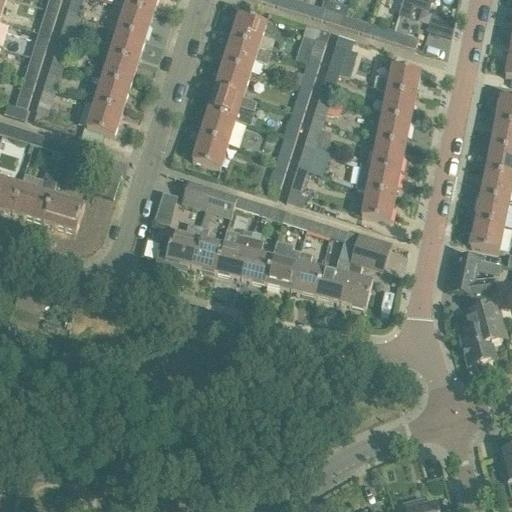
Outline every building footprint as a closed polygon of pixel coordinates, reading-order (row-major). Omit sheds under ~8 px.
[(16,110),(27,113),(62,0),(43,0),(40,10),(47,12),(31,62),(24,60),(20,73),(27,75),(16,110)] [(73,0),(36,116),(47,120),(85,0),(73,0)] [(116,0),(114,7),(125,11),(128,0),(116,0)] [(128,0),(125,11),(124,12),(152,21),(158,0),(128,0)] [(245,0),(415,53),(418,42),(345,19),(320,12),(283,0),(245,0)] [(324,1),(320,12),(345,19),(348,9),(324,1)] [(124,12),(117,35),(145,44),(152,21),(124,12)] [(238,18),(230,43),(258,52),(262,41),(266,27),(238,18)] [(117,35),(110,59),(137,68),(145,44),(117,35)] [(339,39),(290,195),(301,198),(346,55),(352,57),(356,44),(339,39)] [(230,43),(223,65),(251,74),(254,64),(255,61),(265,64),(267,55),(258,52),(230,43)] [(263,168),(257,185),(280,192),(326,47),(315,44),(274,171),(263,168)] [(110,59),(102,83),(130,92),(137,68),(110,59)] [(223,65),(215,91),(243,100),(251,74),(223,65)] [(391,70),(386,96),(415,102),(420,76),(391,70)] [(102,83),(94,108),(122,116),(130,92),(102,83)] [(215,91),(207,116),(235,124),(243,100),(215,91)] [(386,96),(381,121),(410,126),(415,102),(386,96)] [(511,103),(501,101),(496,126),(511,129),(511,103)] [(7,107),(4,117),(23,123),(27,113),(16,110),(7,107)] [(94,108),(87,132),(114,141),(122,116),(94,108)] [(207,116),(200,140),(228,149),(235,124),(207,116)] [(381,121),(376,146),(405,151),(410,126),(381,121)] [(0,126),(0,138),(97,169),(101,158),(0,126)] [(511,129),(496,126),(491,151),(511,155),(511,129)] [(200,140),(192,165),(220,174),(228,149),(200,140)] [(376,146),(371,170),(400,176),(405,151),(376,146)] [(511,155),(491,151),(486,176),(511,181),(511,155)] [(395,201),(400,176),(371,170),(361,168),(355,193),(366,195),(395,201)] [(511,181),(486,176),(481,201),(509,207),(511,193),(511,181)] [(0,182),(0,213),(12,217),(21,189),(0,182)] [(21,189),(12,217),(44,227),(53,199),(57,187),(47,184),(43,196),(21,189)] [(185,196),(182,207),(206,215),(213,193),(188,185),(185,196)] [(213,193),(206,215),(231,223),(234,212),(237,201),(213,193)] [(366,195),(361,221),(390,227),(395,201),(366,195)] [(174,211),(175,207),(177,199),(163,196),(160,204),(159,207),(174,211)] [(53,199),(44,227),(76,237),(84,209),(53,199)] [(237,201),(234,212),(258,219),(261,208),(237,201)] [(481,201),(476,226),(504,231),(509,207),(481,201)] [(261,208),(258,219),(282,227),(286,216),(261,208)] [(286,216),(282,227),(306,234),(310,223),(286,216)] [(310,223),(306,234),(331,242),(334,231),(310,223)] [(476,226),(471,251),(499,257),(504,231),(476,226)] [(191,272),(201,232),(189,229),(185,240),(172,237),(169,249),(160,246),(155,268),(179,274),(180,269),(191,272)] [(351,265),(358,239),(334,231),(331,242),(343,246),(339,262),(351,265)] [(201,232),(191,272),(216,278),(223,250),(207,246),(210,234),(201,232)] [(239,236),(235,253),(248,256),(260,259),(262,242),(239,236)] [(382,276),(391,249),(358,239),(351,265),(340,308),(367,315),(373,286),(360,283),(363,270),(382,276)] [(273,262),(266,290),(291,296),(298,268),(301,257),(293,255),(294,250),(277,246),(273,262)] [(223,250),(216,278),(241,284),(248,256),(235,253),(223,250)] [(248,256),(241,284),(266,290),(273,262),(260,259),(248,256)] [(458,259),(450,295),(472,299),(476,316),(477,319),(464,322),(468,338),(461,340),(469,370),(494,363),(490,346),(502,343),(499,331),(503,330),(498,310),(484,314),(481,299),(495,297),(494,285),(474,287),(479,264),(458,259)] [(322,274),(315,302),(340,308),(351,265),(339,262),(335,277),(322,274)] [(298,268),(291,296),(315,302),(322,274),(298,268)] [(511,453),(500,456),(507,488),(508,487),(511,503),(511,502),(511,453)] [(0,499),(0,511),(8,511),(9,500),(0,499)] [(437,511),(436,506),(425,508),(423,503),(403,508),(404,511),(437,511)]
